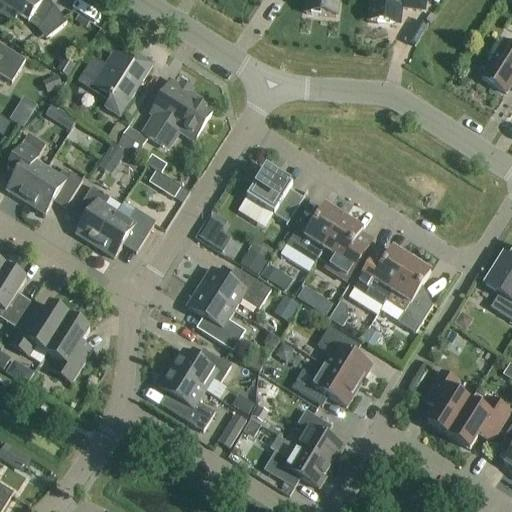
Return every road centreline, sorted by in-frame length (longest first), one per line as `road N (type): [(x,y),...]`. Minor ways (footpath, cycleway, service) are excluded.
road 1 (residential): [(247,123),(474,269)]
road 2 (unclassified): [(511,171),(394,98),(272,82)]
road 3 (unclassified): [(130,304),(247,123)]
road 4 (residential): [(122,403),(304,511)]
road 5 (residential): [(378,423),(474,269)]
road 6 (residential): [(507,511),(378,423)]
road 7 (residential): [(130,304),(0,220)]
road 8 (unclassified): [(272,82),(142,0)]
road 9 (unclassified): [(50,511),(77,484),(122,403)]
